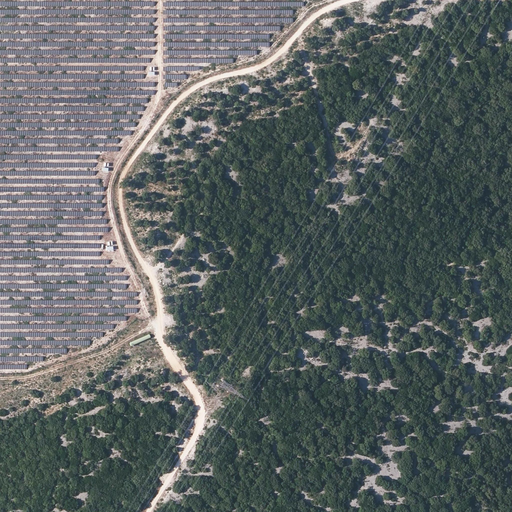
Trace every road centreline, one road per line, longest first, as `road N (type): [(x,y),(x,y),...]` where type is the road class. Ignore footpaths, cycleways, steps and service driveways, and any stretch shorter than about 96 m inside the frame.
road 1 (track): [(347,0),(313,14),(259,65),(188,89),(126,166),(118,189),(129,239),(154,290),(164,347),(201,414),(148,511)]
road 2 (track): [(295,33),(331,152),(348,153),(365,130)]
